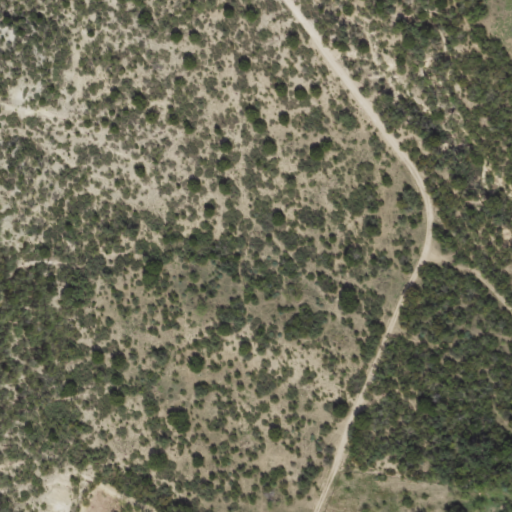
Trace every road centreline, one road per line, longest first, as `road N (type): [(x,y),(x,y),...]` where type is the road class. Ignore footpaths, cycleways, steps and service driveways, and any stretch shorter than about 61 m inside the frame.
road 1 (residential): [(280,0),(422,199),(422,341),(363,511)]
road 2 (residential): [(422,199),(511,309)]
